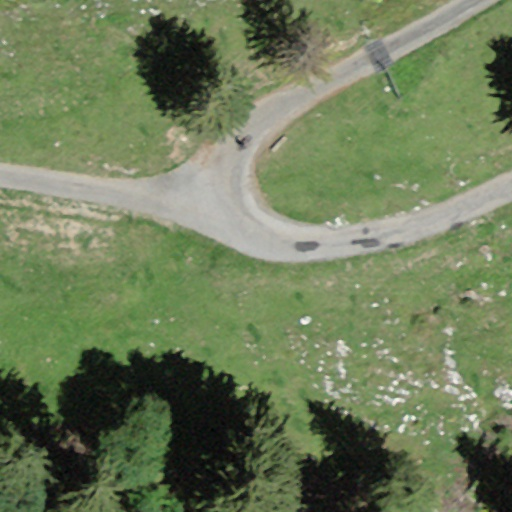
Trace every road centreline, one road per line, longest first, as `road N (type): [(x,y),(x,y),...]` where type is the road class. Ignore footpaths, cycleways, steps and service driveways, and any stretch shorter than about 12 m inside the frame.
road 1 (unclassified): [(477,0),(244,133),(214,167),(213,187),(247,228),(313,244),(425,223),(511,186)]
road 2 (track): [(217,197),(154,198),(0,174)]
